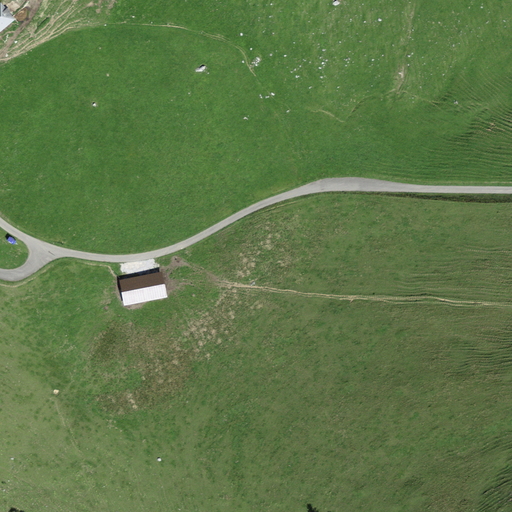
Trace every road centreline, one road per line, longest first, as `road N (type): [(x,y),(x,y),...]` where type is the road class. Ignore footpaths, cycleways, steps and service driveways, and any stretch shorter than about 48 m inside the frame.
road 1 (track): [(511,191),(336,185),(248,209),(180,244)]
road 2 (track): [(180,244),(111,259),(45,250)]
